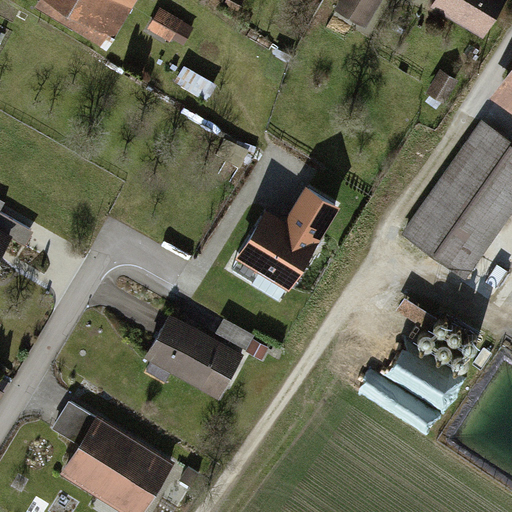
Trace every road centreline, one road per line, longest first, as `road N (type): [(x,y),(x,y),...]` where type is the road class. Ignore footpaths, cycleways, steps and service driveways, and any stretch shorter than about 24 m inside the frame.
road 1 (residential): [(511,46),(202,511)]
road 2 (residential): [(0,428),(102,261)]
